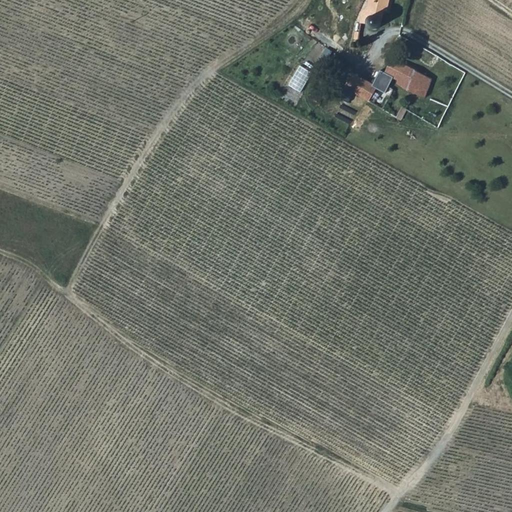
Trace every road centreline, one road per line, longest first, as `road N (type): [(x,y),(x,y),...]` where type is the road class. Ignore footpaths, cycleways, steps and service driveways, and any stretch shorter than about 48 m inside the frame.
road 1 (track): [(399,496),(167,373),(0,256)]
road 2 (track): [(385,511),(465,407),(511,321)]
